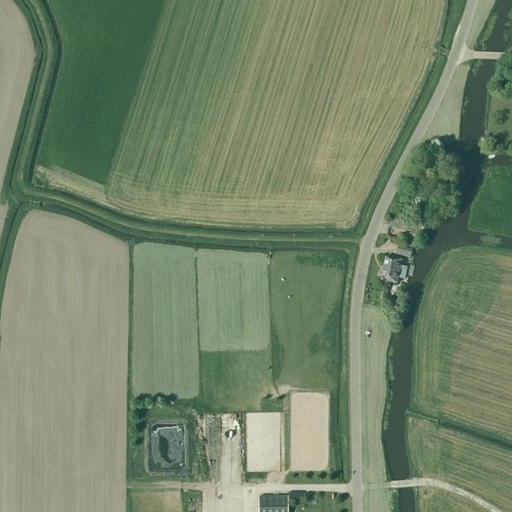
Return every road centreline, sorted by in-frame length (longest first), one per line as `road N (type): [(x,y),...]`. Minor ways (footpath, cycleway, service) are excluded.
road 1 (track): [(368,239),(179,233),(21,190),(49,58),(31,0)]
road 2 (tertiary): [(356,511),(361,261),(375,212),(423,124),(471,0)]
